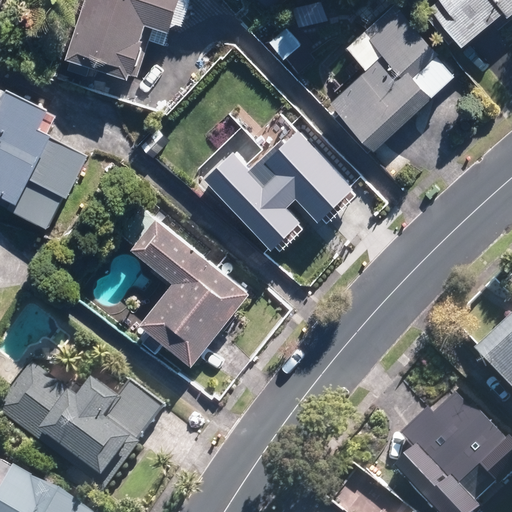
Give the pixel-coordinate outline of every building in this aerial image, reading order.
[(95,0),(80,50),(138,68),(155,14),(177,21),(184,0),(95,0)] [(451,0),(438,12),(461,38),(502,0),(451,0)] [(392,48),(341,96),(379,137),(437,84),(421,68),(443,48),(402,4),(375,29),(392,48)] [(292,23),(274,39),(303,72),(320,56),(292,23)] [(55,100),(15,81),(7,98),(0,94),(0,176),(10,181),(2,198),(52,222),(68,189),(74,192),(96,147),(59,129),(61,125),(46,118),(55,100)] [(240,149),(211,178),(277,242),(306,212),(294,200),(307,186),(331,209),(360,180),(301,123),(258,167),(240,149)] [(145,243),(187,274),(155,316),(204,353),(236,311),(255,286),(164,218),(145,243)] [(511,349),(496,365),(511,380),(511,349)] [(34,357),(0,403),(0,406),(108,485),(144,436),(114,415),(124,402),(95,381),(86,394),(34,357)] [(511,436),(466,395),(400,467),(449,511),(479,511),(488,502),(464,480),(483,458),(508,480),(511,476),(511,436)] [(0,511),(1,511),(23,469),(0,458),(0,511)] [(100,511),(101,511),(39,477),(19,511),(100,511)]
